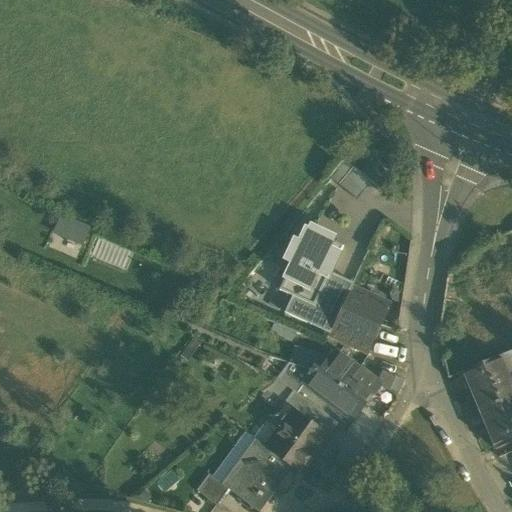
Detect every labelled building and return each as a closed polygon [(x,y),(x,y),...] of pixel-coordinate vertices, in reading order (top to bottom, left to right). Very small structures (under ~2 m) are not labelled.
[(344,160),(336,169),(364,192),(371,183),(344,160)] [(356,201),(364,192),(336,169),(329,178),(356,201)] [(90,232),(60,219),(52,237),(82,250),(90,232)] [(284,280),(308,291),(316,274),(327,280),(330,274),(342,247),(331,242),(333,239),(311,228),(309,232),(305,230),(298,245),(294,242),(285,261),(291,264),(284,280)] [(327,280),(316,274),(308,291),(284,280),(279,292),(292,298),(284,314),(306,324),(327,280)] [(353,285),(330,274),(327,280),(306,324),(330,336),(353,285)] [(335,325),(372,342),(388,307),(352,290),(335,325)] [(273,325),(270,332),(293,345),(297,335),(273,325)] [(330,336),(366,353),(372,342),(335,325),(330,336)] [(192,340),(179,358),(187,364),(200,346),(192,340)] [(324,374),(327,376),(332,369),(325,364),(328,360),(294,349),(289,363),(323,373),(324,374)] [(327,376),(344,390),(360,369),(335,350),(328,360),(325,364),(332,369),(327,376)] [(511,386),(511,385),(511,351),(500,357),(511,386)] [(462,373),(495,451),(511,443),(511,385),(511,386),(500,357),(462,373)] [(304,384),(312,390),(324,375),(288,364),(284,370),(304,384)] [(378,382),(360,369),(344,390),(361,403),(366,394),(372,399),(381,386),(382,385),(378,382)] [(293,391),(297,394),(304,384),(284,370),(277,380),(293,391)] [(381,386),(389,391),(396,378),(382,372),(378,382),(382,385),(381,386)] [(324,374),(324,375),(312,390),(312,391),(353,422),(365,406),(361,403),(344,390),(327,376),(324,374)] [(309,424),(319,411),(297,394),(293,391),(283,404),(293,412),(309,424)] [(309,424),(327,437),(337,424),(319,411),(309,424)] [(281,429),(266,449),(292,468),(300,474),(327,437),(309,424),(293,412),(281,429)] [(255,441),(266,449),(281,429),(267,419),(253,439),(255,441)] [(222,486),(255,441),(253,439),(245,433),(211,478),(222,486)] [(256,511),(259,511),(292,468),(266,449),(255,441),(222,486),(221,486),(228,491),(256,511)] [(196,492),(216,507),(228,491),(221,486),(222,486),(211,478),(208,476),(196,492)]
